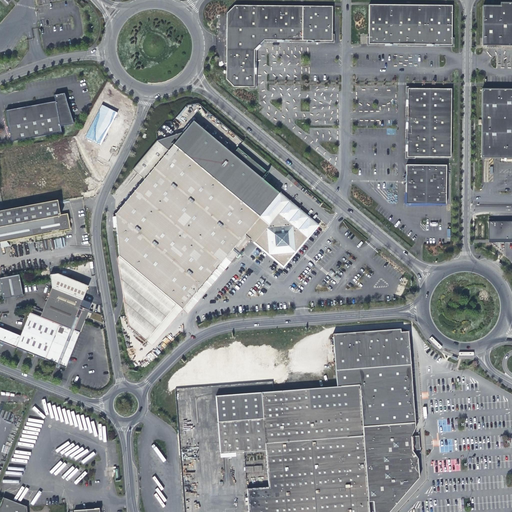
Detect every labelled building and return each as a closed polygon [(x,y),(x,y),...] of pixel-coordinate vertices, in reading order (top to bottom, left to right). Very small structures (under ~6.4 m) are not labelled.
[(503,6),(485,5),(484,45),(511,45),(511,2),(503,3),(503,6)] [(226,12),(225,78),(233,86),(236,86),(254,87),(254,49),(264,39),(303,39),(339,39),(339,5),(303,5),(235,4),(226,12)] [(370,4),(369,44),(454,45),(454,5),(370,4)] [(409,89),(408,157),(452,158),(453,89),(409,89)] [(511,90),(484,90),(483,158),(511,158),(511,90)] [(12,142),(62,132),(61,126),(74,123),(66,100),(65,93),(55,95),(56,101),(6,110),(12,142)] [(88,135),(87,137),(86,138),(87,139),(102,147),(121,113),(105,104),(88,135)] [(174,146),(185,155),(194,144),(183,135),(174,146)] [(144,182),(168,153),(157,143),(132,172),(144,182)] [(242,252),(252,241),(285,269),(319,227),(281,195),(261,218),(231,194),(185,155),(174,146),(168,153),(144,182),(115,217),(119,259),(178,308),(183,312),(226,260),(232,265),(237,259),(242,252)] [(407,165),(406,205),(447,205),(448,166),(407,165)] [(261,218),(281,195),(251,170),(231,194),(261,218)] [(5,211),(0,211),(0,242),(70,230),(67,214),(59,216),(57,201),(16,209),(5,211)] [(511,223),(489,223),(489,244),(511,243),(511,223)] [(147,345),(178,308),(119,259),(117,261),(129,330),(147,345)] [(232,265),(226,260),(183,312),(189,317),(232,265)] [(53,291),(50,297),(42,317),(32,313),(22,336),(9,331),(0,326),(0,340),(3,342),(2,344),(5,345),(6,343),(17,348),(59,365),(58,368),(61,369),(62,366),(68,369),(70,364),(71,360),(82,333),(87,321),(91,311),(82,307),(90,286),(86,285),(60,274),(52,275),(54,288),(53,291)] [(24,296),(20,275),(0,278),(4,299),(24,296)] [(152,349),(183,312),(178,308),(147,345),(152,349)] [(335,376),(410,371),(407,334),(399,335),(399,332),(332,337),(335,376)] [(414,430),(410,371),(335,376),(336,389),(358,388),(361,434),(414,430)] [(358,388),(336,389),(215,398),(219,456),(264,452),(267,489),(245,491),(247,511),(366,511),(366,505),(370,504),(371,511),(388,511),(418,480),(417,461),(411,453),(418,452),(417,438),(410,439),(414,430),(361,434),(358,388)] [(27,511),(27,507),(4,498),(0,507),(0,511),(27,511)]
